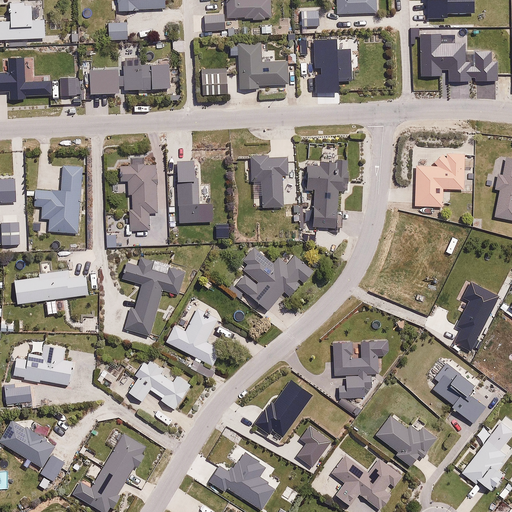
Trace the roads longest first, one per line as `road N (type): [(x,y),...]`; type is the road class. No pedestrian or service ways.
road 1 (residential): [(382,112),(378,201),(357,263),(323,311),(230,392),(152,511)]
road 2 (residential): [(0,129),(382,112)]
road 3 (residential): [(382,112),(511,113)]
